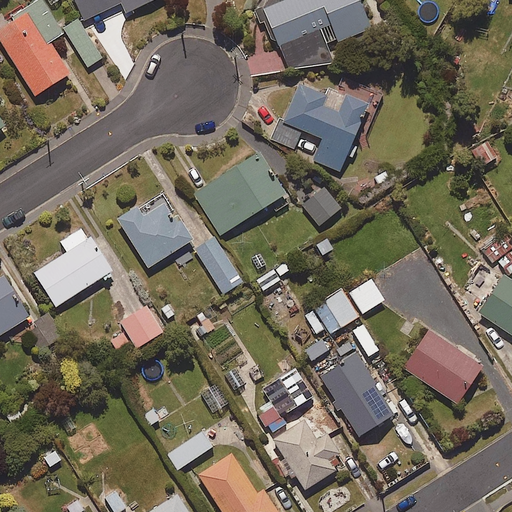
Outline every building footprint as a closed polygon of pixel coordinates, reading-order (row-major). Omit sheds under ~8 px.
[(160,0),(73,0),(84,23),(121,5),(126,16),(160,0)] [(371,33),(358,0),(295,0),(265,12),(290,78),(332,62),(327,49),(371,33)] [(63,38),(41,4),(0,30),(0,44),(36,100),(71,77),(50,46),(63,38)] [(102,60),(78,22),(64,31),(88,69),(102,60)] [(336,92),(371,109),(376,112),(384,96),(344,76),(336,92)] [(371,109),(336,92),(331,102),(299,86),(272,141),(293,151),(303,133),(324,143),(313,164),(338,176),(371,109)] [(497,161),(487,144),(471,153),(481,170),(497,161)] [(286,199),(260,157),(195,197),(220,239),(286,199)] [(341,211),(324,191),(304,208),(320,228),(341,211)] [(194,243),(165,196),(119,224),(148,271),(194,243)] [(112,274),(83,229),(60,243),(67,256),(35,276),(55,310),(112,274)] [(242,284),(215,241),(195,253),(223,296),(242,284)] [(511,273),(511,252),(499,263),(509,276),(511,273)] [(255,281),(263,295),(282,284),(279,279),(292,271),(286,262),(255,281)] [(511,283),(505,279),(481,315),(511,336),(511,283)] [(0,338),(29,321),(4,281),(0,282),(0,338)] [(384,303),(372,282),(350,295),(363,316),(384,303)] [(358,320),(342,292),(313,310),(330,337),(358,320)] [(163,335),(146,308),(120,325),(137,351),(163,335)] [(64,339),(51,319),(30,333),(43,352),(64,339)] [(483,370),(430,334),(404,371),(458,408),(483,370)] [(339,369),(322,342),(304,353),(359,442),(395,419),(357,358),(339,369)] [(313,400),(295,372),(264,392),(282,420),(313,400)] [(26,406),(8,420),(18,432),(35,419),(26,406)] [(284,425),(270,406),(256,416),(270,435),(284,425)] [(316,442),(303,422),(271,443),(304,495),(336,474),(328,462),(339,455),(326,435),(316,442)] [(213,449),(202,433),(167,456),(178,473),(213,449)] [(62,463),(54,449),(39,458),(47,472),(62,463)] [(257,496),(230,456),(197,479),(218,511),(275,511),(263,493),(257,496)] [(122,511),(127,509),(114,492),(103,501),(111,511),(122,511)] [(186,511),(176,497),(153,511),(186,511)]
